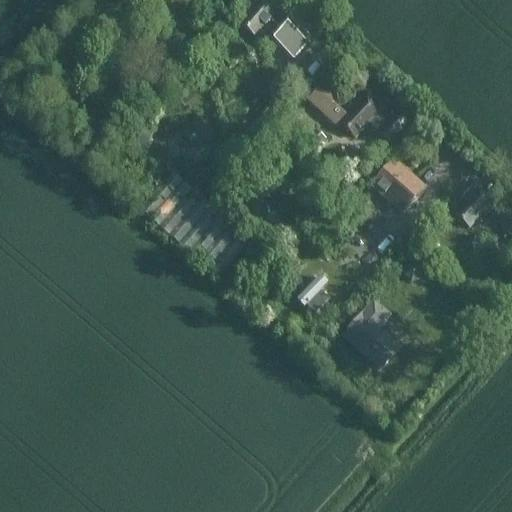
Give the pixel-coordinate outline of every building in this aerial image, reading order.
[(260,31),(264,34),(282,14),(266,0),(257,0),(243,17),(247,20),(242,26),(255,37),(260,31)] [(205,31),(217,41),(229,26),(218,16),(205,31)] [(316,111),(327,99),(319,91),(308,103),(316,111)] [(341,125),(356,139),(369,125),(397,151),(414,131),(392,112),(387,117),(381,112),(382,110),(366,95),(352,111),(353,112),(341,125)] [(317,150),(326,141),(316,132),(308,141),(317,150)] [(395,162),(372,188),(403,216),(426,190),(395,162)] [(141,212),(218,279),(250,243),(173,175),(141,212)] [(485,212),(488,215),(497,205),(476,185),(463,199),(468,204),(456,217),(470,229),(485,212)] [(414,245),(438,222),(424,208),(400,231),(414,245)] [(497,223),(511,236),(511,209),(511,208),(497,223)] [(421,281),(423,272),(416,267),(408,269),(407,278),(412,283),(421,281)] [(396,358),(367,331),(339,363),(369,389),(396,358)]
